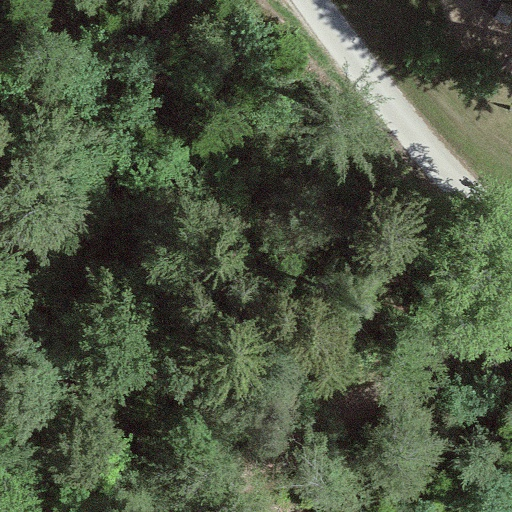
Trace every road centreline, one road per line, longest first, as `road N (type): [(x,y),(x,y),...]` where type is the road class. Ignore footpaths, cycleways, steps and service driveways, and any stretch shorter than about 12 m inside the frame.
road 1 (track): [(511,326),(245,485),(214,511)]
road 2 (unclassified): [(314,0),(425,146),(511,231)]
